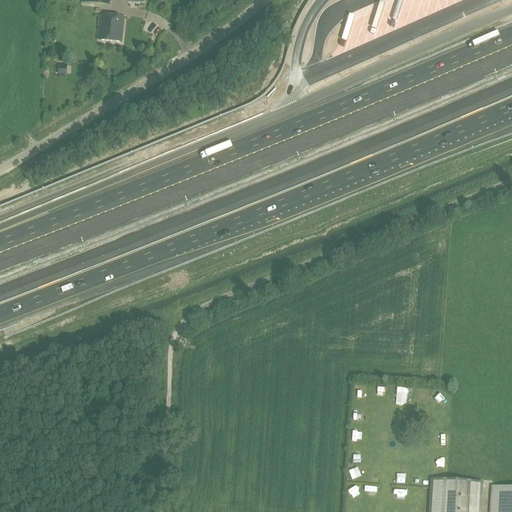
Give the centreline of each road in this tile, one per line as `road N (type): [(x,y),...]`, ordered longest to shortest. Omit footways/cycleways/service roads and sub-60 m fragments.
road 1 (motorway): [(511,47),(0,255)]
road 2 (track): [(160,511),(169,354),(185,320),(511,181)]
road 3 (motorway): [(0,302),(418,136)]
road 4 (unclassified): [(0,169),(194,56),(263,0)]
road 5 (motorway): [(279,113),(0,227)]
